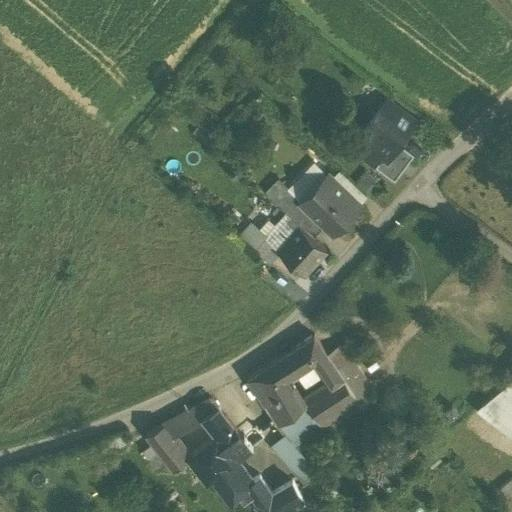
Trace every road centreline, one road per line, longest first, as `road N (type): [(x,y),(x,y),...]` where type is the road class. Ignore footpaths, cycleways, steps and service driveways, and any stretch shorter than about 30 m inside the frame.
road 1 (residential): [(421,184),(279,341),(129,417),(0,459)]
road 2 (residential): [(511,99),(421,184)]
